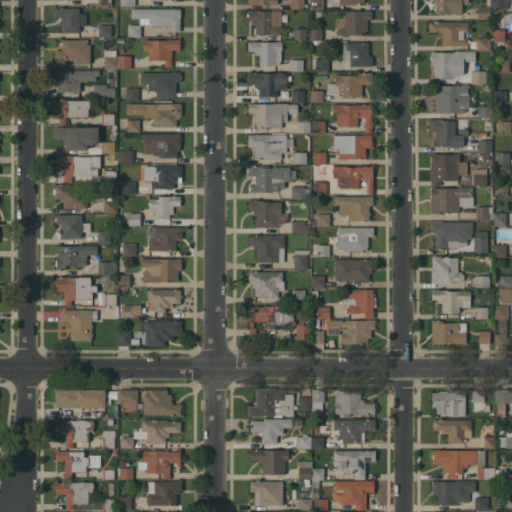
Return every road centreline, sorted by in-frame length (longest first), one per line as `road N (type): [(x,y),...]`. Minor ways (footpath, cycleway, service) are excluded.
road 1 (residential): [(399,0),(402,511)]
road 2 (tertiary): [(511,369),(0,371)]
road 3 (residential): [(28,0),(29,511)]
road 4 (residential): [(215,0),(215,511)]
